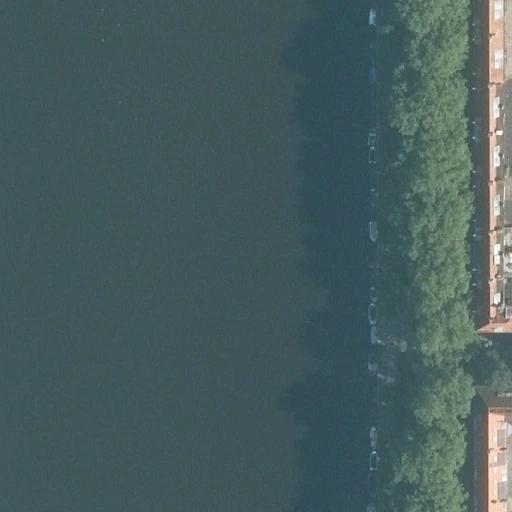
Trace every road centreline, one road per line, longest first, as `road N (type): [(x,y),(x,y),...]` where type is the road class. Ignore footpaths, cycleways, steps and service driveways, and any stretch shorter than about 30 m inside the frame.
road 1 (residential): [(446,0),(449,335)]
road 2 (residential): [(449,335),(449,511)]
